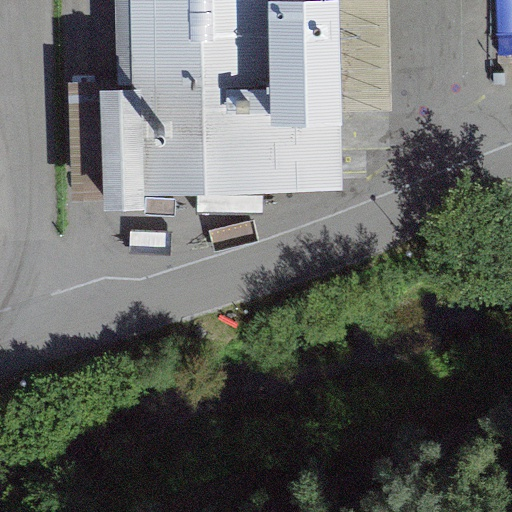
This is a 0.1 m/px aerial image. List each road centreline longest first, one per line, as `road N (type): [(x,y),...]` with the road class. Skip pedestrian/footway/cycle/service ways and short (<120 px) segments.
road 1 (residential): [(0,347),(409,213),(511,169)]
road 2 (track): [(511,417),(276,511)]
road 3 (unknown): [(482,0),(491,177)]
